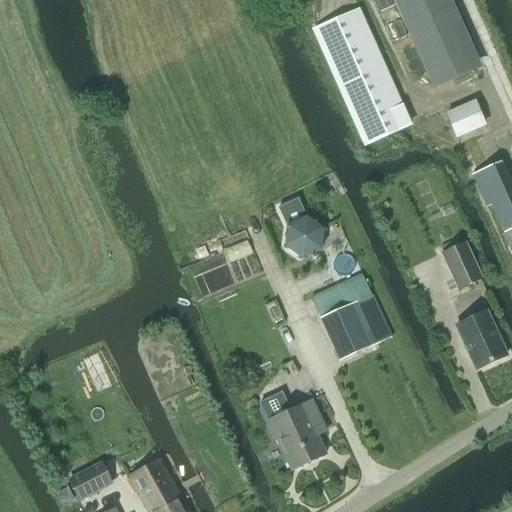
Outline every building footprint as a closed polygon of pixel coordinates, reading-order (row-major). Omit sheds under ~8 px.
[(444,0),(393,0),(433,88),(476,69),(444,0)] [(312,33),(347,109),(364,146),(395,132),(387,113),(400,107),(357,12),(312,33)] [(473,101),(445,113),(455,137),(484,125),(473,101)] [(486,208),(491,206),(503,233),(511,229),(511,189),(500,163),(471,176),(486,208)] [(284,248),(301,260),(320,252),(322,231),(305,218),(286,227),(284,248)] [(511,229),(503,233),(501,234),(511,259),(511,229)] [(455,294),(480,282),(462,246),(438,257),(455,294)] [(338,363),(389,339),(361,277),(310,300),(338,363)] [(475,373),(505,358),(498,344),(500,343),(494,331),(493,332),(484,315),(454,330),(475,373)] [(281,394),(257,405),(267,424),(290,471),(323,455),(310,429),(319,425),(309,403),(290,412),(281,394)] [(146,511),(184,511),(158,463),(128,479),(146,511)] [(78,501),(110,485),(100,466),(68,482),(78,501)]
